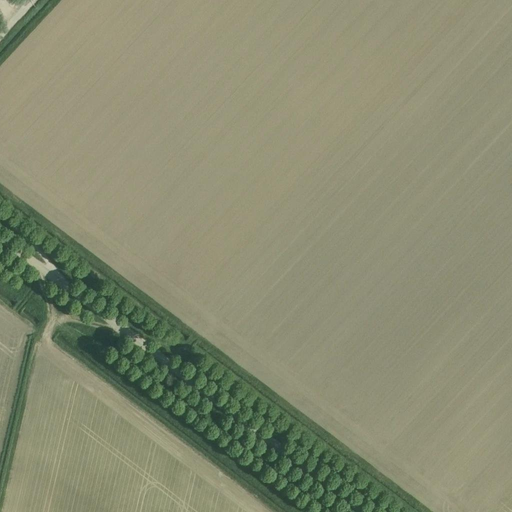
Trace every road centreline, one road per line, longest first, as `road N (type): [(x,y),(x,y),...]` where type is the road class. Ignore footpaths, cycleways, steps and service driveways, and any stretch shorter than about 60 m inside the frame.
road 1 (track): [(309,511),(0,275)]
road 2 (unclassified): [(57,280),(364,511)]
road 3 (track): [(271,511),(40,335)]
road 4 (track): [(0,502),(36,343),(49,319),(35,264)]
road 5 (track): [(49,316),(142,331),(175,348),(195,335)]
